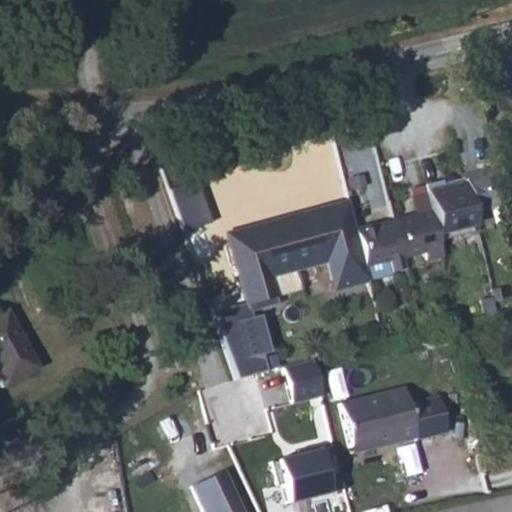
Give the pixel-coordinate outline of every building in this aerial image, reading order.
[(183,229),(209,221),(196,180),(169,189),(183,229)] [(507,231),(499,194),(477,199),(476,196),(460,200),(462,207),(468,239),(507,231)] [(421,208),(431,253),(432,257),(471,249),(468,239),(462,207),(440,212),(439,204),(421,208)] [(326,205),(297,211),(300,221),(228,239),(242,299),(271,292),(266,271),(338,254),(326,205)] [(431,253),(421,208),(382,216),(390,253),(412,249),(414,257),(431,253)] [(378,269),(393,266),(390,253),(382,216),(344,225),(352,261),(375,256),(378,269)] [(0,309),(0,373),(5,383),(38,365),(6,306),(0,309)] [(282,367),(291,402),(321,394),(312,358),(282,367)] [(413,435),(402,389),(332,406),(343,452),(413,435)] [(329,491),(318,447),(275,458),(288,503),(329,491)] [(241,511),(224,472),(189,489),(199,511),(241,511)]
